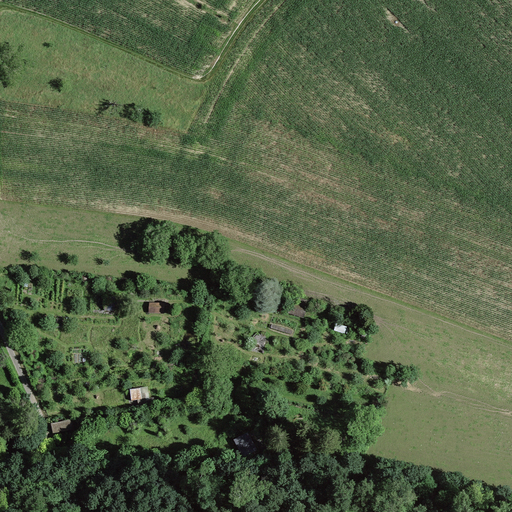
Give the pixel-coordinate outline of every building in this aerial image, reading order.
[(114,299),(106,299),(106,310),(113,310),(114,299)] [(290,312),(303,316),(305,310),(291,306),(290,312)] [(131,393),(131,401),(142,399),(141,392),(131,393)] [(69,421),(52,424),(53,432),(70,429),(69,421)] [(323,446),(331,448),(331,444),(320,441),(321,438),(311,436),(310,443),(323,444),(323,446)] [(250,439),(237,446),(243,457),(256,450),(250,439)]
